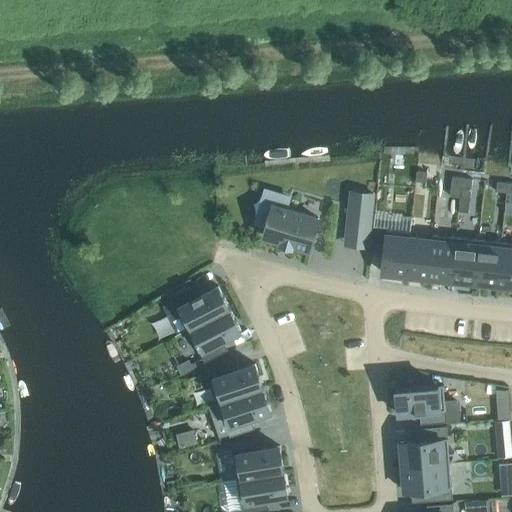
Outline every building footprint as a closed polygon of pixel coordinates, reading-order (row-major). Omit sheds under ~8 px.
[(426,181),(427,171),(416,170),(415,180),(426,181)] [(459,197),(461,187),(462,177),(452,175),(449,195),(459,197)] [(471,188),(472,178),(462,177),(461,187),(471,188)] [(506,192),(507,182),(497,181),(496,191),(506,192)] [(351,190),(348,221),(370,224),(373,193),(351,190)] [(292,244),(309,249),(318,217),(287,208),(290,197),(268,191),(262,212),(269,214),(263,235),(281,240),(280,243),(292,246),(292,244)] [(405,274),(409,237),(410,237),(411,232),(387,229),(387,226),(373,225),(371,250),(384,251),(382,272),(405,274)] [(451,279),(455,237),(432,234),(431,239),(432,239),(428,277),(451,279)] [(432,239),(431,239),(410,237),(409,237),(405,274),(428,277),(432,239)] [(474,281),(478,239),(455,237),(451,279),(474,281)] [(497,284),(501,241),(478,239),(474,281),(497,284)] [(511,285),(511,242),(501,241),(497,284),(511,285)] [(229,307),(218,285),(199,295),(194,284),(170,296),(187,329),(229,307)] [(222,339),(241,329),(229,307),(187,329),(204,362),(227,350),(222,339)] [(188,357),(177,362),(182,373),(193,367),(188,357)] [(218,401),(263,386),(255,363),(235,370),(231,358),(206,366),(218,401)] [(445,401),(443,384),(396,387),(398,413),(419,411),(420,423),(446,421),(446,419),(458,418),(457,400),(445,401)] [(250,417),(271,410),(263,386),(218,401),(210,404),(220,434),(228,431),(229,436),(254,428),(250,417)] [(497,388),(499,419),(511,418),(508,389),(497,388)] [(498,422),(499,434),(510,433),(509,421),(498,422)] [(421,439),(400,441),(402,465),(449,462),(447,425),(420,427),(421,439)] [(182,446),(197,443),(193,429),(179,432),(182,446)] [(283,470),(279,445),(258,449),(256,437),(231,441),(237,477),(283,470)] [(511,437),(497,439),(498,457),(511,456),(511,437)] [(452,499),(449,462),(402,465),(404,490),(425,489),(426,501),(452,499)] [(288,494),(283,470),(237,477),(242,511),(253,511),(269,510),(267,498),(288,494)] [(465,511),(471,511),(478,511),(477,499),(465,500),(465,511)] [(453,511),(453,502),(426,504),(427,511),(453,511)]
